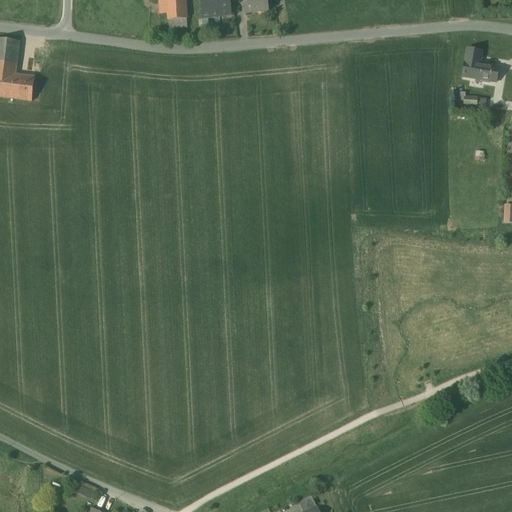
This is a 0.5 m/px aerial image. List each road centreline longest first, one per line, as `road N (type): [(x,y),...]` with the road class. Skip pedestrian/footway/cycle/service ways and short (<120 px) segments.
road 1 (residential): [(65,35),(203,48),(457,27),(511,32)]
road 2 (residential): [(0,437),(159,511)]
